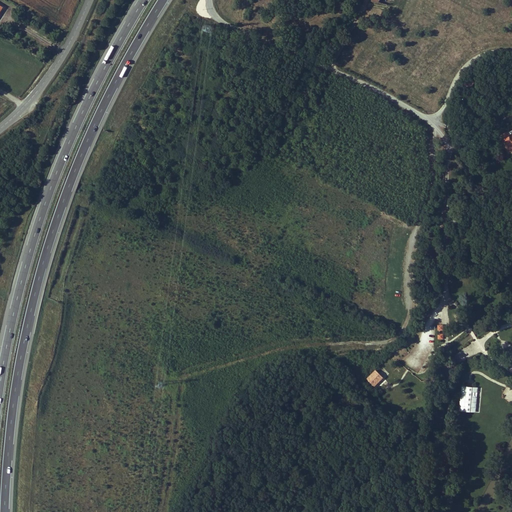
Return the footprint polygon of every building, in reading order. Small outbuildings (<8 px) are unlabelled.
[(399,0),(379,0),(378,2),(397,8),(399,0)] [(465,82),(471,86),(475,81),(469,76),(465,82)] [(507,144),(509,149),(511,148),(511,134),(509,135),(509,134),(503,136),(504,141),(506,140),(508,143),(507,144)] [(374,374),(367,380),(371,384),(377,378),(374,374)] [(478,386),(461,385),(459,411),(479,412),(480,395),(477,395),(478,386)]
